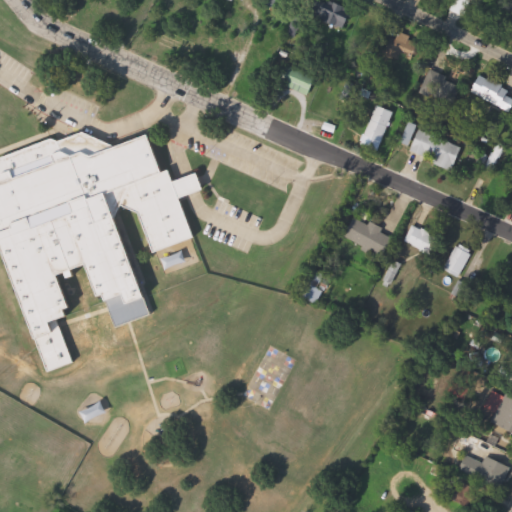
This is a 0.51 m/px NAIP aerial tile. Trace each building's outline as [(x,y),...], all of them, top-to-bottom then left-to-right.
[(392,51),(403,33),(429,48),(418,67),(392,51)] [(310,96),(284,84),(292,67),(318,79),(310,96)] [(511,111),(472,93),(481,74),(511,89),(511,111)] [(427,94),(433,75),(463,85),(457,104),(427,94)] [(379,151),(361,142),(379,106),(397,114),(379,151)] [(46,373),(0,213),(0,165),(151,122),(166,172),(174,170),(177,182),(202,175),(206,191),(184,197),(196,239),(155,251),(143,208),(124,213),(154,317),(116,328),(98,265),(67,274),(79,316),(62,321),(75,364),(46,373)] [(401,143),(409,124),(464,148),(455,171),(410,152),(412,147),(401,143)] [(357,217),(395,235),(385,255),(347,236),(357,217)] [(430,256),(405,240),(415,224),(440,240),(430,256)] [(475,251),(461,279),(445,270),(459,243),(475,251)] [(297,293),(313,267),(332,279),(316,304),(297,293)] [(511,431),(493,423),(497,414),(485,408),(493,391),(507,397),(509,393),(511,394),(511,431)] [(511,466),(511,469),(502,491),(460,472),(468,456),(485,464),(488,456),(511,466)]
